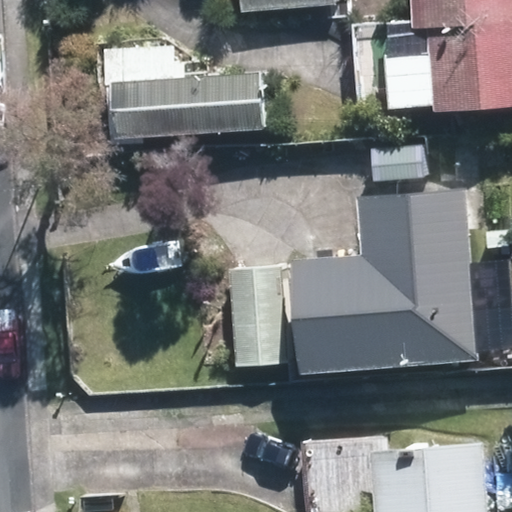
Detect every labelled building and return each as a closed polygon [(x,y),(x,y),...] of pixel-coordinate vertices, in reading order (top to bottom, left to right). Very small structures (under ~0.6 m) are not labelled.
[(511,0),(454,0),(463,101),(511,96),(511,0)] [(272,70),(133,78),(137,130),(275,122),(272,70)] [(397,259),(326,263),(331,353),(488,343),(479,193),(393,198),(397,259)] [(293,263),(251,265),(256,359),(298,357),(293,263)] [(498,511),(496,444),(406,448),(409,511),(498,511)]
